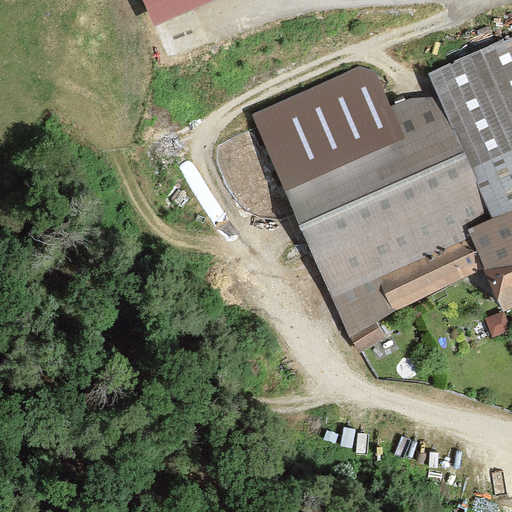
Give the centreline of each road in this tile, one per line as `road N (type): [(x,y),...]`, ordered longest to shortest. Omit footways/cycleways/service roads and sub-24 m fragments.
road 1 (track): [(486,0),(236,105),(205,134),(194,161),(200,195),(356,395)]
road 2 (track): [(356,395),(245,408),(73,369),(0,373)]
road 3 (track): [(511,424),(356,395)]
